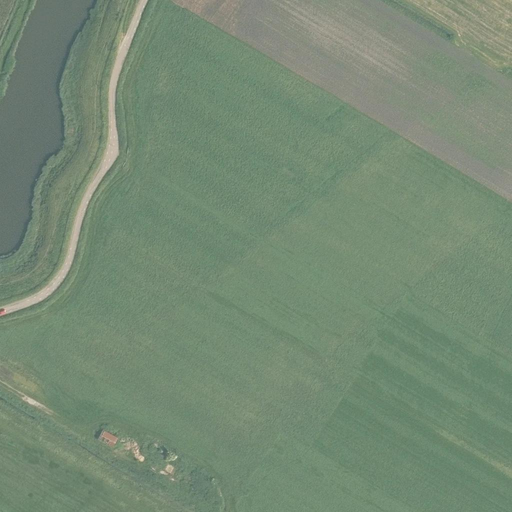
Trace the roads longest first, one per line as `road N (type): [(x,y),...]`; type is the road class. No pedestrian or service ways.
road 1 (unclassified): [(0,311),(37,298),(61,276),(81,207),(113,144),(111,96),(146,0)]
road 2 (track): [(214,511),(0,383)]
